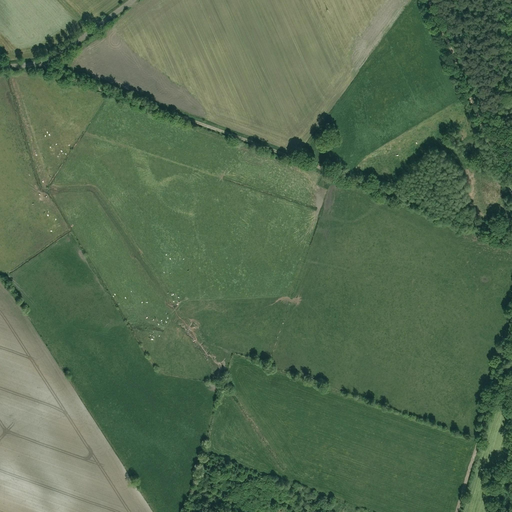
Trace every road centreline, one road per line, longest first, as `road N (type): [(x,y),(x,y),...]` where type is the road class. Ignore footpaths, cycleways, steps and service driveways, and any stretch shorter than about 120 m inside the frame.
road 1 (track): [(458,511),(511,330),(511,185),(424,0)]
road 2 (track): [(511,228),(40,62)]
